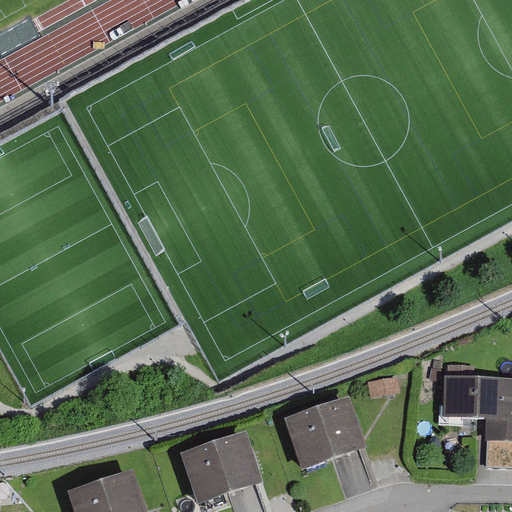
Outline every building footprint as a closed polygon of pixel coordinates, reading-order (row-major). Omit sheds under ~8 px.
[(475,370),(447,369),(447,383),(475,383),(475,370)] [(398,382),(368,386),(370,402),(400,397),(398,382)] [(511,385),(443,383),(442,425),(486,427),(485,447),(487,447),(486,472),(511,472),(511,385)] [(350,406),(284,429),(302,479),(348,463),(367,457),(350,406)] [(247,442),(181,464),(197,511),(207,511),(248,498),(264,493),(247,442)] [(143,511),(133,480),(68,502),(70,511),(143,511)]
